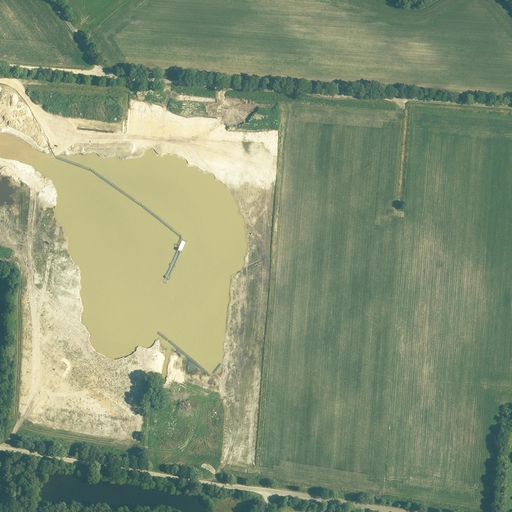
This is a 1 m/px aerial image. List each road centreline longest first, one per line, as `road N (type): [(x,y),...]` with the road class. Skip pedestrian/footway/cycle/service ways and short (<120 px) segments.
road 1 (unclassified): [(511,106),(107,73),(50,0)]
road 2 (residential): [(270,491),(0,449)]
